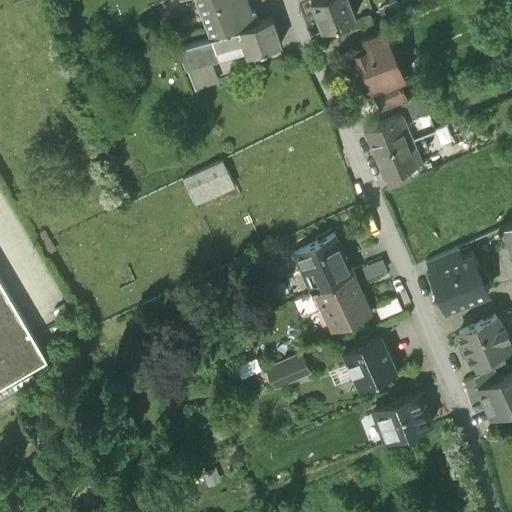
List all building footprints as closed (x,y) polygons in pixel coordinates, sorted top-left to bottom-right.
[(194,0),(210,40),(259,24),(254,12),(252,12),(247,0),(194,0)] [(316,0),(310,2),(322,32),(355,18),(347,0),(316,0)] [(357,23),(361,32),(387,22),(386,19),(400,14),(397,5),(383,10),(384,13),(357,23)] [(259,24),(210,40),(178,50),(184,67),(209,59),(244,49),(247,58),(280,46),(272,20),(259,24)] [(369,49),(343,59),(359,97),(375,90),(397,81),(385,54),(389,53),(383,37),(367,43),(369,49)] [(219,84),(209,59),(184,67),(195,93),(219,84)] [(405,101),(397,81),(375,90),(383,110),(396,104),(405,101)] [(421,94),(405,101),(396,104),(401,116),(402,115),(406,125),(429,115),(421,94)] [(365,130),(375,155),(412,139),(436,130),(429,115),(406,125),(402,115),(401,116),(365,130)] [(423,165),(412,139),(375,155),(385,180),(407,171),(423,165)] [(182,178),(194,204),(234,185),(222,160),(182,178)] [(411,180),(407,171),(385,180),(389,189),(411,180)] [(511,224),(501,229),(511,254),(511,224)] [(57,249),(45,229),(35,234),(47,255),(57,249)] [(311,292),(314,291),(352,274),(344,257),(343,257),(333,234),(293,252),(311,292)] [(458,248),(425,262),(430,273),(428,274),(445,313),(489,293),(472,255),(463,259),(458,248)] [(353,273),(352,274),(314,291),(331,330),(370,312),(353,273)] [(0,383),(47,356),(0,274),(0,383)] [(402,310),(396,298),(375,308),(381,320),(402,310)] [(496,317),(458,333),(463,344),(460,345),(464,356),(467,355),(471,365),(473,364),(499,353),(510,349),(505,338),(508,337),(504,327),(501,328),(496,317)] [(397,373),(380,335),(341,352),(359,390),(397,373)] [(311,371),(301,350),(265,367),(275,388),(311,371)] [(473,364),(478,375),(494,368),(504,364),(499,353),(473,364)] [(261,369),(256,358),(237,366),(242,377),(261,369)] [(499,380),(494,368),(478,375),(473,378),(478,389),(499,380)] [(511,408),(511,374),(499,380),(478,389),(491,418),(511,408)] [(418,393),(373,410),(385,442),(430,425),(418,393)] [(221,480),(215,466),(202,471),(208,485),(221,480)]
